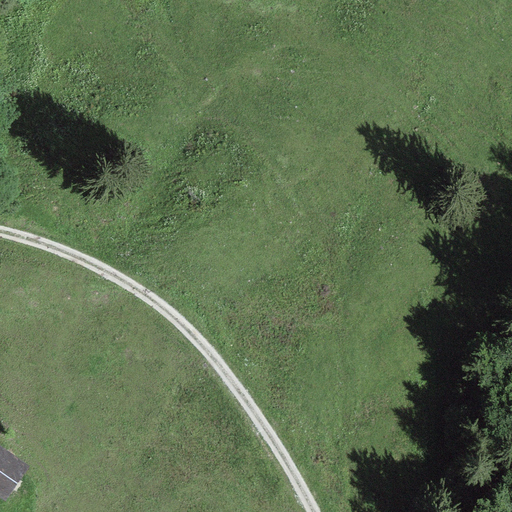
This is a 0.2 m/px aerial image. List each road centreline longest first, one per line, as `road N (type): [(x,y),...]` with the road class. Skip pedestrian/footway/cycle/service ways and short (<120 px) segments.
road 1 (track): [(353,511),(334,241),(308,199),(177,71),(130,0)]
road 2 (track): [(0,223),(89,250),(166,308),(261,407),(318,511)]
